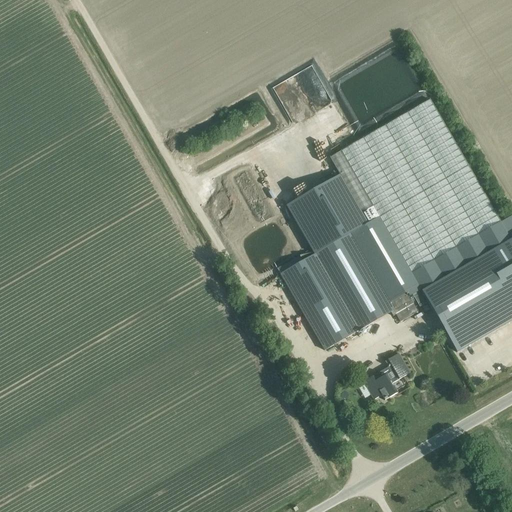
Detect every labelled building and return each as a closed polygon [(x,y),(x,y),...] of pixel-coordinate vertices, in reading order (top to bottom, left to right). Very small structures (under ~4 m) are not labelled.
[(509,239),(429,100),(328,159),(339,178),(367,225),(409,297),(412,295),(509,239)] [(356,106),(348,110),(353,120),(358,118),(356,113),(359,111),(356,106)] [(291,117),(288,109),(282,111),(285,119),(291,117)] [(296,116),(300,125),(307,122),(306,118),(315,114),(314,109),(296,116)] [(285,123),(263,134),(279,166),(290,161),(285,152),(297,146),(285,123)] [(287,208),(314,255),(346,237),(367,225),(339,178),(287,208)] [(283,180),(269,195),(280,205),(299,184),(293,179),(288,185),(283,180)] [(399,322),(417,312),(409,297),(367,225),(346,237),(390,313),(392,316),(395,315),(399,322)] [(280,275),(324,351),(390,313),(346,237),(314,255),(280,275)] [(510,239),(412,295),(413,297),(419,308),(428,303),(457,353),(511,321),(511,239),(511,241),(510,239)] [(392,384),(409,374),(398,354),(385,362),(388,368),(363,382),(373,400),(381,396),(384,401),(397,393),(392,384)]
